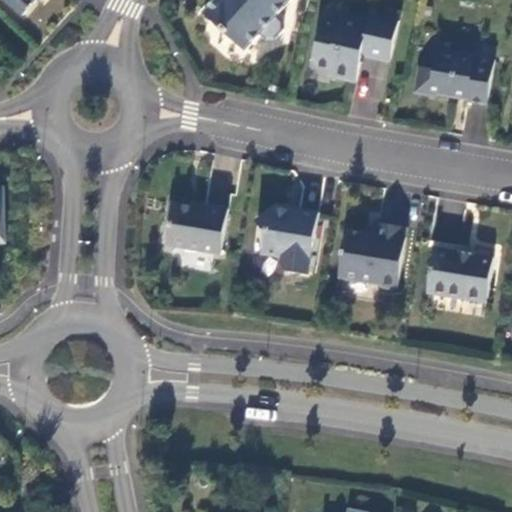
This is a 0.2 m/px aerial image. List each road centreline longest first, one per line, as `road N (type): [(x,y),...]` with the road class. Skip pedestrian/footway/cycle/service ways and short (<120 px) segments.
road 1 (residential): [(140,105),(511,175)]
road 2 (tertiary): [(139,389),(511,444)]
road 3 (tertiary): [(511,411),(403,388),(140,359)]
road 4 (unclassified): [(107,315),(114,150)]
road 5 (unclassified): [(74,151),(59,309)]
